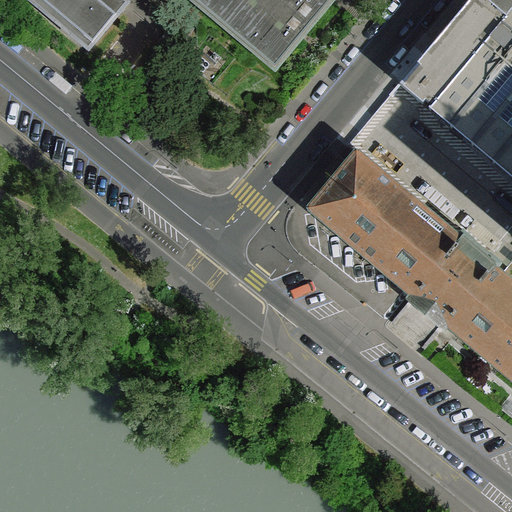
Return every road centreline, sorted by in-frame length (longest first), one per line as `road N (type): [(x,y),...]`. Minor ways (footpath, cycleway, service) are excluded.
road 1 (tertiary): [(222,243),(254,280),(511,489)]
road 2 (residential): [(222,243),(422,0)]
road 3 (tertiary): [(0,59),(222,243)]
